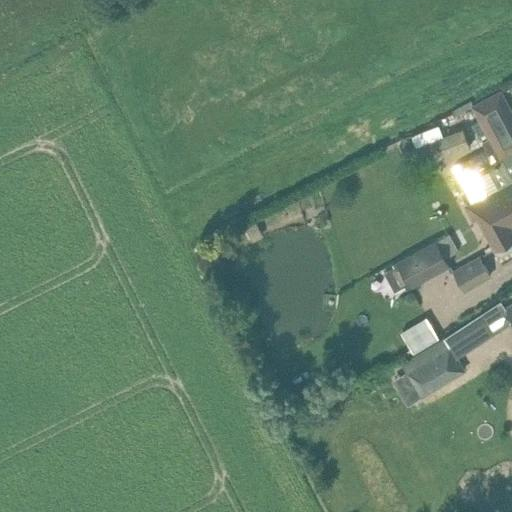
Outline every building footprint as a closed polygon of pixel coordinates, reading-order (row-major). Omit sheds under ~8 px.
[(423,31),(411,36),(411,37),(490,5),(488,0),(445,0),(415,12),(423,31)] [(511,113),(500,91),(474,105),(491,138),(494,143),(501,156),(511,150),(511,113)] [(440,123),(411,135),(415,144),(424,167),(451,156),(471,148),(462,125),(444,133),(440,123)] [(486,149),(454,165),(473,200),(466,204),(473,218),(478,216),(495,248),(511,238),(511,228),(511,227),(511,178),(501,156),(494,143),(491,138),(483,142),(486,149)] [(436,239),(446,256),(458,250),(448,232),(436,239)] [(436,240),(397,261),(410,286),(450,265),(436,240)] [(454,271),(464,290),(490,275),(480,256),(454,271)] [(500,299),(484,310),(484,311),(497,330),(511,320),(511,302),(510,305),(505,307),(500,299)] [(410,369),(406,371),(421,396),(464,369),(444,336),(405,359),(410,369)]
